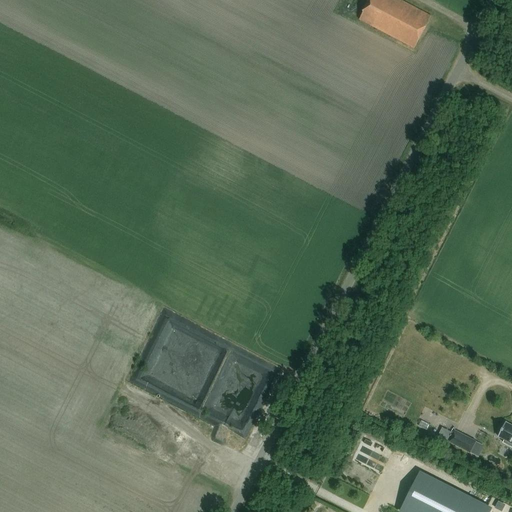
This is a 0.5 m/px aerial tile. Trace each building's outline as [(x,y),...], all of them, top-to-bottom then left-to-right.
[(414,50),(430,18),(395,0),(370,0),(359,21),(414,50)] [(226,369),(204,409),(243,429),(251,415),(235,407),(230,417),(227,416),(231,408),(226,405),(238,382),(228,377),(231,372),(226,369)] [(422,420),(420,425),(434,430),(435,425),(422,420)] [(511,426),(505,423),(498,437),(504,441),(503,443),(511,448),(511,426)] [(454,431),(449,442),(470,453),(476,442),(454,431)]
